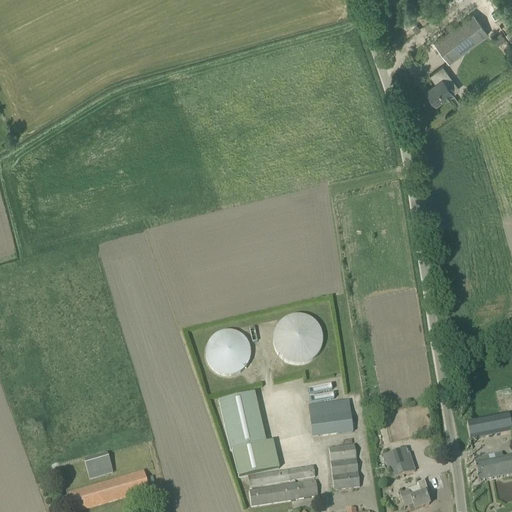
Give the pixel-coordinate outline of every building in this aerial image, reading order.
[(443,29),(446,33),(433,43),(448,63),(488,34),(473,14),(453,28),(450,24),(443,29)] [(506,40),(501,33),(500,33),(491,40),(496,47),(506,40)] [(447,76),(449,75),(442,66),(429,76),(435,84),(425,92),(435,105),(443,99),(444,101),(453,94),(448,87),(449,86),(449,83),(447,80),(447,76)] [(276,329),(274,333),(273,337),(273,342),(273,346),(274,350),(276,354),(279,358),(282,361),(286,363),(290,365),(294,366),(298,366),(303,366),(307,364),(311,362),(315,360),(318,356),(320,352),(322,348),(323,343),(323,339),(322,334),(320,330),(317,326),(314,323),(310,320),(306,318),(302,317),(298,316),(293,317),(289,318),(285,320),(282,322),(278,325),(276,329)] [(205,351),(205,354),(205,357),(205,361),(207,365),(209,368),(211,371),(214,373),(217,376),(220,377),(224,378),(229,378),(233,377),(237,376),(240,374),(243,372),(246,370),(248,367),(249,364),(251,360),(251,358),(251,354),(251,350),(250,346),(248,343),(246,340),(243,337),(241,335),(238,334),(235,332),(232,332),(229,331),(226,332),(222,333),(219,334),(216,335),(213,337),(211,339),(209,342),(207,345),(206,348),(205,351)] [(229,452),(265,444),(253,394),(218,402),(229,452)] [(348,402),(308,407),(312,438),(352,433),(348,402)] [(511,434),(507,416),(466,424),(470,442),(511,434)] [(334,445),(355,442),(354,437),(333,440),(334,445)] [(333,491),(359,488),(354,446),(328,449),(333,491)] [(383,457),(386,466),(390,480),(414,473),(409,456),(407,456),(405,451),(383,457)] [(89,481),(112,473),(105,453),(82,462),(89,481)] [(511,457),(503,460),(485,463),(484,458),(473,460),(478,483),(511,476),(511,457)] [(294,481),(315,478),(313,468),(247,478),(249,488),(294,481)] [(72,511),(80,511),(149,492),(144,473),(67,495),(72,511)] [(400,495),(401,499),(404,508),(412,505),(414,511),(429,506),(425,494),(428,493),(424,482),(423,482),(423,481),(422,482),(423,483),(417,484),(421,495),(410,498),(408,492),(400,495)] [(318,497),(315,483),(295,485),(249,492),(251,508),(318,497)]
